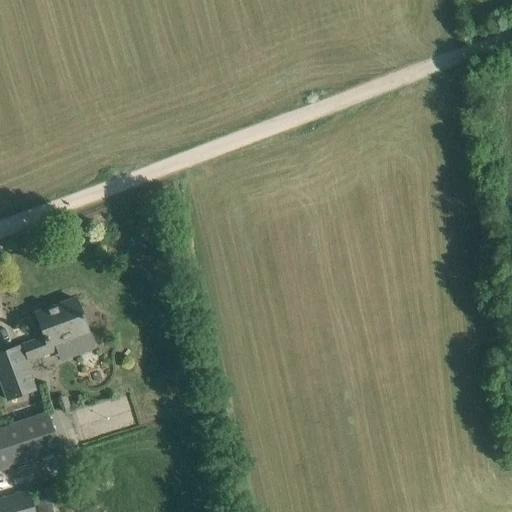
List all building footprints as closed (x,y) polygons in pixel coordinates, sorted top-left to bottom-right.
[(33,341),(38,356),(57,349),(54,342),(87,330),(76,298),(56,306),(58,309),(49,312),(48,309),(35,313),(44,337),(33,341)] [(0,383),(6,401),(37,390),(20,344),(0,351),(0,383)] [(83,436),(136,422),(129,394),(76,408),(83,436)] [(70,410),(67,397),(60,398),(63,412),(70,410)] [(0,468),(59,449),(46,411),(0,426),(0,468)] [(70,511),(65,486),(33,492),(37,511),(70,511)] [(0,511),(29,511),(24,490),(0,496),(0,511)]
